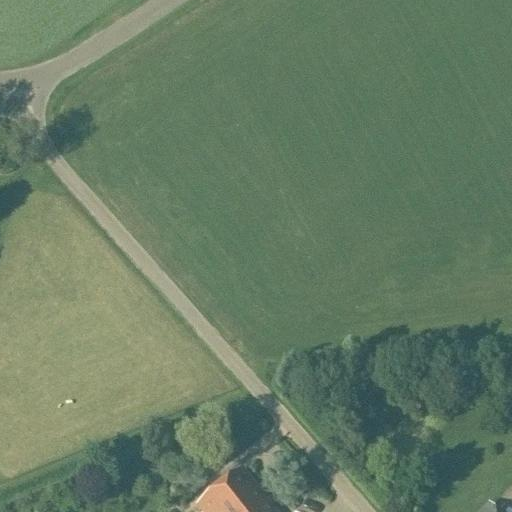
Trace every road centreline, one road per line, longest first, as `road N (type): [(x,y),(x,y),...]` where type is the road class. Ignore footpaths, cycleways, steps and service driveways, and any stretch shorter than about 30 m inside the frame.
road 1 (unclassified): [(371,511),(40,137),(31,89)]
road 2 (unclassified): [(31,89),(170,0)]
